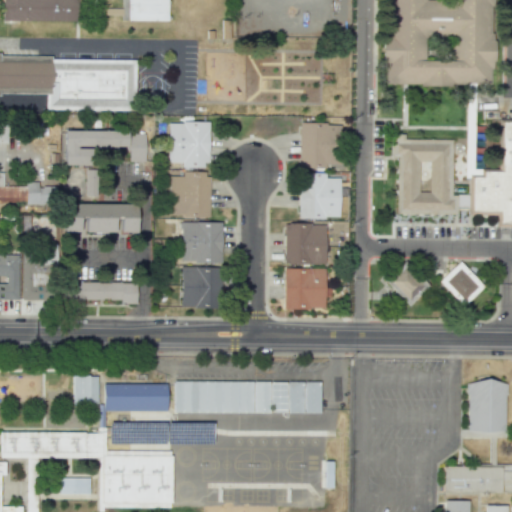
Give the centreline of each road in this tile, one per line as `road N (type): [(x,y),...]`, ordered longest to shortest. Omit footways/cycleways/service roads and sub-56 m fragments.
road 1 (residential): [(0,334),(511,341)]
road 2 (residential): [(251,337),(253,170)]
